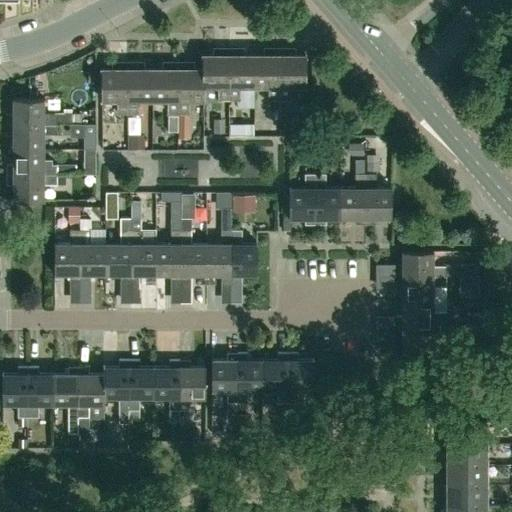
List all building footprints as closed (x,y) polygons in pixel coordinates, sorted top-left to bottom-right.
[(268,99),(278,99),(278,47),(268,47),(268,54),(253,54),(253,86),(268,86),(268,99)] [(278,47),(278,99),(289,99),(289,85),(304,85),(304,54),(289,54),(289,47),(278,47)] [(203,86),(218,86),(217,99),(228,99),(227,48),(217,48),(217,54),(202,54),(202,67),(203,86)] [(253,86),(253,54),(238,54),(238,48),(227,48),(228,99),(238,99),(238,86),(253,86)] [(127,62),(127,112),(138,112),(138,100),(152,100),(152,68),(138,68),(138,61),(127,62)] [(168,112),(177,112),(177,61),(167,62),(167,67),(152,68),(152,100),(168,100),(168,112)] [(202,93),(203,86),(202,67),(188,67),(188,61),(177,61),(177,112),(188,112),(188,99),(202,99),(202,93)] [(127,112),(127,62),(118,62),(117,68),(101,68),(101,100),(117,100),(117,112),(120,112),(127,112)] [(5,124),(56,124),(56,123),(70,123),(70,113),(44,113),(44,97),(12,97),(11,113),(5,113),(5,124)] [(178,131),(178,115),(168,115),(168,131),(178,131)] [(85,142),(85,148),(94,148),(94,123),(85,123),(85,142)] [(56,130),(56,124),(5,124),(5,134),(11,134),(11,148),(44,148),(44,134),(56,134),(56,130)] [(245,135),(245,124),(230,124),(230,135),(245,135)] [(44,159),(44,148),(11,148),(11,163),(5,163),(5,174),(56,174),(56,164),(52,163),(52,159),(44,159)] [(94,174),(94,148),(85,148),(85,174),(94,174)] [(304,225),(315,225),(315,186),(315,173),(304,173),(304,186),(289,186),(289,218),(304,218),(304,225)] [(340,218),(340,186),(325,186),(325,173),(315,173),(315,186),(315,225),(325,224),(325,218),(340,218)] [(354,225),(365,225),(365,186),(365,173),(354,173),(354,186),(340,186),(340,218),(354,217),(354,225)] [(365,173),(365,186),(365,225),(376,225),(376,217),(391,217),(391,186),(375,186),(375,173),(365,173)] [(56,174),(5,174),(5,184),(11,184),(11,200),(44,200),(44,185),(56,185),(56,174)] [(139,218),(141,218),(141,200),(131,200),(130,218),(139,218)] [(81,221),(80,203),(64,204),(66,222),(81,221)] [(220,229),(230,230),(230,208),(220,208),(220,229)] [(104,242),(104,274),(120,274),(120,281),(129,281),(129,218),(120,218),(120,242),(104,242)] [(156,229),(139,228),(139,218),(130,218),(129,218),(129,281),(139,281),(139,274),(154,274),(154,243),(156,243),(156,229)] [(180,230),(179,230),(179,281),(191,281),(191,274),(205,274),(205,242),(190,242),(190,218),(180,218),(180,230)] [(69,229),(69,242),(53,242),(53,274),(69,274),(69,281),(78,281),(78,229),(69,229)] [(89,274),(104,274),(104,242),(89,242),(89,229),(78,229),(78,281),(89,281),(89,274)] [(220,281),(230,281),(230,230),(220,229),(220,242),(205,242),(205,274),(220,274),(220,281)] [(170,274),(169,281),(179,281),(179,230),(169,230),(169,243),(156,243),(154,243),(154,274),(170,274)] [(230,281),(241,281),(241,274),(256,274),(256,243),(241,243),(241,230),(230,230),(230,281)] [(395,276),(446,276),(476,275),(476,264),(446,263),(446,266),(433,266),(433,251),(402,250),(402,266),(395,266),(395,276)] [(446,286),(446,276),(395,276),(395,286),(402,286),(402,301),(433,301),(433,286),(446,286)] [(395,326),(446,326),(446,311),(433,311),(433,301),(402,301),(402,316),(395,316),(395,326)] [(483,326),(482,325),(482,314),(467,314),(467,325),(469,325),(469,326),(483,326)] [(446,326),(395,326),(395,337),(402,337),(402,352),(433,352),(433,336),(446,336),(446,326)] [(483,326),(469,326),(470,337),(485,337),(485,326),(483,326)] [(237,402),(237,352),(226,352),(226,358),(211,358),(211,390),(226,390),(226,402),(237,402)] [(262,390),(262,358),(248,358),(247,352),(237,352),(237,402),(247,402),(247,390),(262,390)] [(287,402),(287,352),(276,352),(276,358),(262,358),(262,390),(276,390),(276,402),(287,402)] [(287,352),(287,402),(288,411),(297,411),(297,402),(297,390),(312,390),(312,359),(297,359),(297,352),(287,352)] [(128,419),(129,359),(118,359),(118,366),(103,366),(103,372),(103,397),(118,397),(118,410),(118,433),(128,433),(128,419)] [(154,397),(154,366),(139,366),(139,359),(129,359),(128,419),(137,419),(137,410),(139,410),(139,397),(154,397)] [(154,366),(154,397),(168,397),(168,410),(179,410),(179,359),(169,359),(169,366),(154,366)] [(179,359),(179,410),(190,410),(190,397),(205,397),(205,366),(190,366),(190,359),(179,359)] [(27,417),(27,366),(18,366),(18,372),(1,372),(1,404),(17,404),(17,417),(27,417)] [(27,417),(38,417),(38,404),(52,404),(52,372),(38,372),(38,366),(27,366),(27,417)] [(77,425),(78,366),(67,366),(67,372),(52,372),(52,404),(67,404),(67,417),(68,417),(68,433),(77,433),(77,425)] [(103,397),(103,372),(88,372),(88,366),(78,366),(77,425),(77,433),(88,433),(88,417),(88,404),(103,404),(103,397)] [(446,443),(485,443),(485,422),(446,422),(446,443)] [(446,463),(485,463),(485,443),(446,443),(446,463)] [(446,484),(485,484),(485,463),(446,463),(446,484)] [(446,504),(486,504),(485,484),(446,484),(446,504)]
